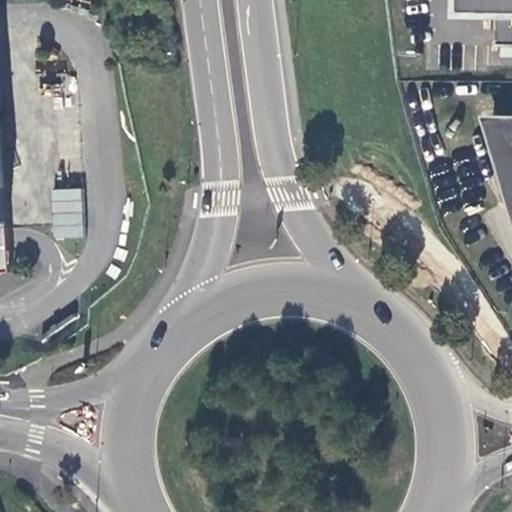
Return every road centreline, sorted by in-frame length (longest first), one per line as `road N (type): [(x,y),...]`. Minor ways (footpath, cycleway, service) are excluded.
road 1 (primary): [(200,0),(222,199),(208,259),(177,320)]
road 2 (primary): [(356,294),(288,193),(256,0)]
road 3 (primary): [(356,294),(310,281),(263,281),(217,295),(177,320)]
road 4 (tertiary): [(136,374),(36,406),(0,409)]
road 5 (tertiary): [(0,432),(67,454),(125,492)]
road 6 (primary): [(442,381),(398,321),(356,294)]
road 7 (primary): [(136,374),(119,432),(125,492)]
